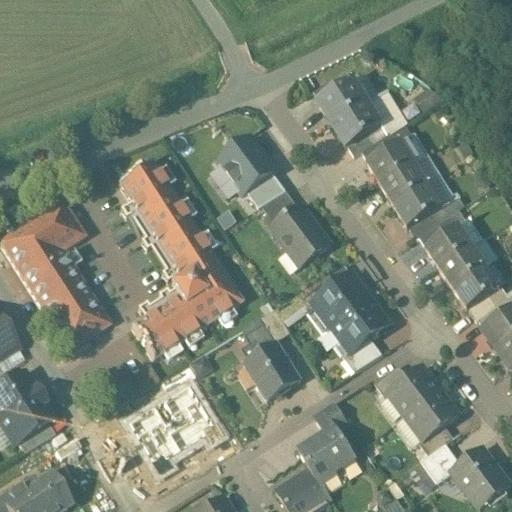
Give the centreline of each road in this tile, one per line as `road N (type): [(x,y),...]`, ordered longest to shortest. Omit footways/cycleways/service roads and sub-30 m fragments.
road 1 (residential): [(148,511),(436,336)]
road 2 (residential): [(436,336),(255,87)]
road 3 (residential): [(0,189),(255,87)]
road 4 (residential): [(0,297),(135,511)]
road 5 (residential): [(255,87),(409,12)]
road 6 (unknown): [(69,164),(144,300)]
road 7 (residential): [(511,430),(436,336)]
